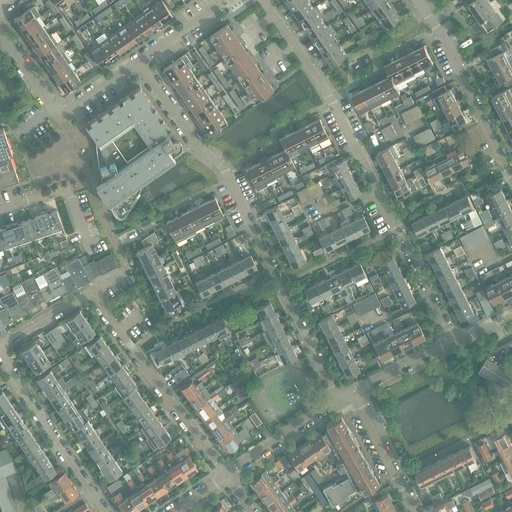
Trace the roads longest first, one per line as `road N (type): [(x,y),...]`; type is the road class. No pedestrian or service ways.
road 1 (residential): [(340,399),(224,169),(193,141),(137,60)]
road 2 (residential): [(454,343),(331,99),(265,0)]
road 3 (residential): [(90,287),(227,476)]
road 4 (residential): [(511,172),(419,0)]
road 5 (residential): [(106,511),(0,353)]
road 6 (residential): [(227,476),(340,399)]
road 7 (residential): [(413,511),(355,393)]
